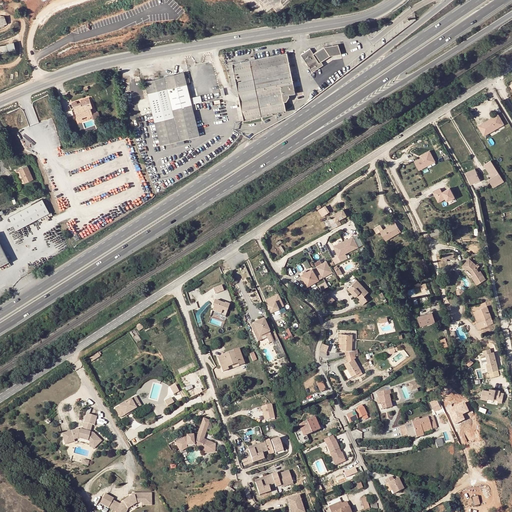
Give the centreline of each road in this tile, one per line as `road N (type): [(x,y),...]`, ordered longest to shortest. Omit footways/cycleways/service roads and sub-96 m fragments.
road 1 (secondary): [(0,99),(92,65),(330,25),(395,0)]
road 2 (trunk): [(213,192),(511,12)]
road 3 (trunk): [(213,192),(503,0)]
road 4 (trunk): [(478,0),(210,180)]
road 5 (residential): [(255,232),(273,270),(314,306),(322,326),(316,354),(383,511)]
road 6 (trunk): [(446,0),(210,180)]
road 7 (trunk): [(0,331),(213,192)]
road 8 (trunk): [(210,180),(0,312)]
road 9 (residential): [(172,286),(249,499),(261,507)]
road 10 (residential): [(431,118),(475,198),(507,326)]
road 11 (tertiary): [(172,286),(0,398)]
road 12 (residential): [(381,150),(430,245),(446,300)]
road 13 (tertiary): [(255,232),(381,150)]
